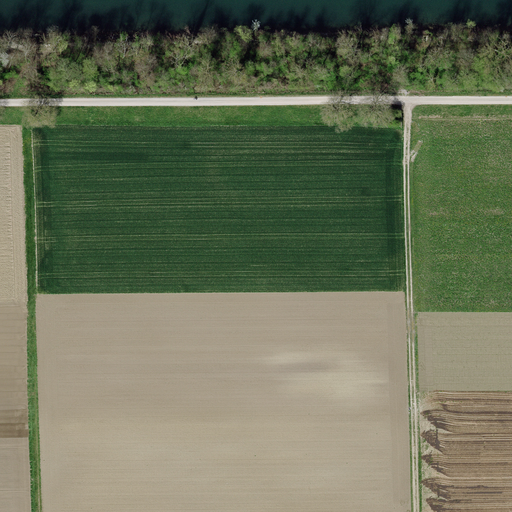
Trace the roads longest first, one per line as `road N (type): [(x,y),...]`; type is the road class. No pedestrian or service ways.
road 1 (track): [(511,100),(0,104)]
road 2 (track): [(418,511),(405,102)]
